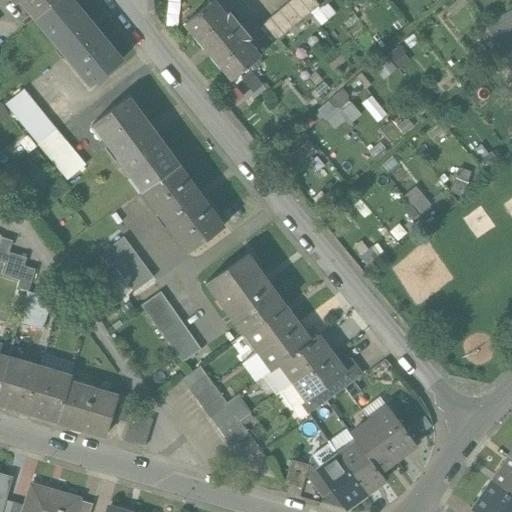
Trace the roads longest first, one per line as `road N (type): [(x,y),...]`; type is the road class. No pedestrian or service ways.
road 1 (residential): [(483,426),(123,0)]
road 2 (residential): [(270,511),(0,435)]
